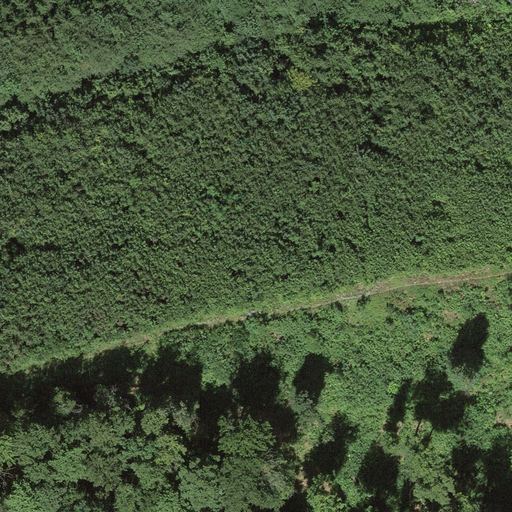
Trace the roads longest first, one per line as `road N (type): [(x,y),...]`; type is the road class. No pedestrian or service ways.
road 1 (track): [(511,21),(319,27),(121,68),(0,103)]
road 2 (track): [(0,368),(421,268)]
